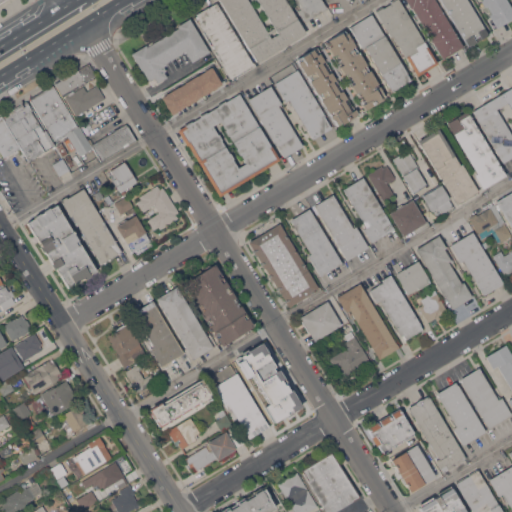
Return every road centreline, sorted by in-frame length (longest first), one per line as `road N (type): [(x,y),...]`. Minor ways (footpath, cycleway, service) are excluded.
road 1 (residential): [(88,26),(392,511)]
road 2 (residential): [(511,50),(64,322)]
road 3 (residential): [(511,310),(183,511)]
road 4 (tertiary): [(0,224),(183,511)]
road 5 (primary): [(0,80),(131,0)]
road 6 (residential): [(122,415),(0,489)]
